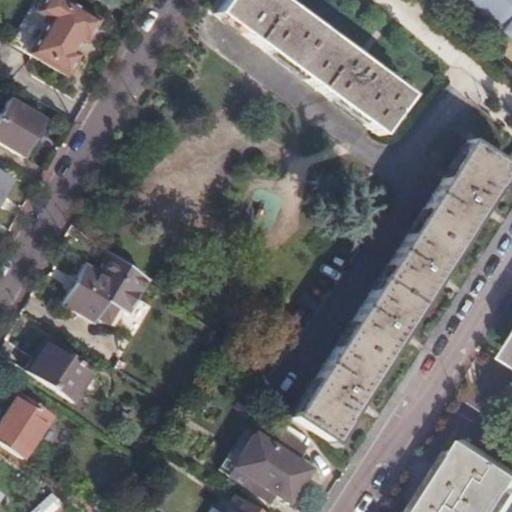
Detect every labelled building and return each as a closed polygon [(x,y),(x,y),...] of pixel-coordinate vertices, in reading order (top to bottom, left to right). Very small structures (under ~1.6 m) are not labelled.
[(35,12),(41,0),(34,0),(12,39),(29,49),(47,20),(35,12)] [(29,49),(27,54),(65,77),(78,56),(73,53),(81,40),(86,43),(99,22),(62,0),(41,0),(35,12),(47,20),(29,49)] [(226,0),(216,14),(380,136),(410,96),(281,0),(226,0)] [(511,0),(474,0),(503,23),(506,18),(511,22),(511,0)] [(511,30),(511,22),(506,18),(503,23),(511,30)] [(9,44),(27,54),(29,49),(12,39),(9,44)] [(0,110),(0,145),(21,158),(44,121),(7,99),(0,110)] [(469,140),(291,419),(329,442),(333,445),(511,168),(469,140)] [(146,284),(105,254),(94,270),(84,264),(56,309),(89,328),(94,322),(105,329),(115,314),(123,319),(146,284)] [(24,370),(73,402),(93,372),(44,340),(24,370)] [(0,444),(1,446),(22,460),(51,416),(15,394),(0,417),(0,444)] [(268,493),(287,506),(309,471),(295,462),(303,451),(281,435),(247,489),(263,500),(268,493)] [(417,511),(500,511),(511,494),(511,470),(466,438),(417,511)] [(51,492),(27,511),(52,511),(62,504),(51,492)] [(225,511),(254,511),(234,499),(225,511)]
